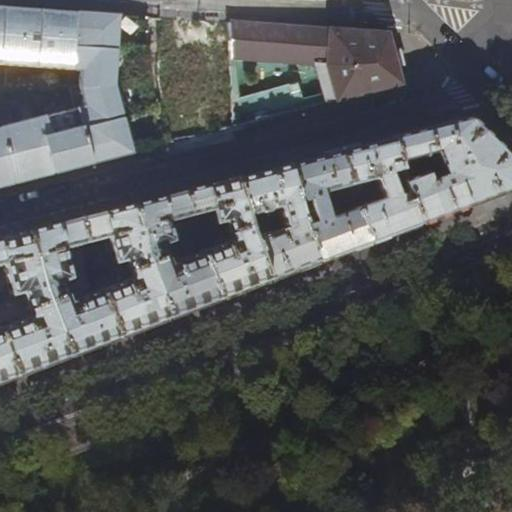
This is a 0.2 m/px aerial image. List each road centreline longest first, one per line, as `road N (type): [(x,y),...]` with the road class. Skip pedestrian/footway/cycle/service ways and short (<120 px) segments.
road 1 (primary): [(511,231),(0,424)]
road 2 (residential): [(493,57),(460,94),(0,217)]
road 3 (residential): [(190,0),(382,12),(432,3)]
